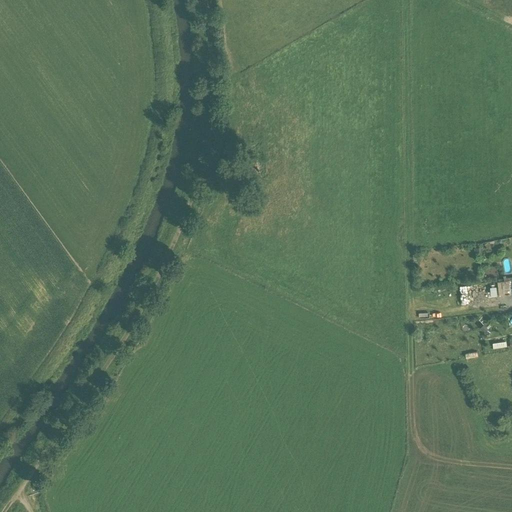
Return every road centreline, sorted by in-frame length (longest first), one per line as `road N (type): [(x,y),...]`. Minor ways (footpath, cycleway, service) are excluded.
road 1 (track): [(204,0),(214,104),(197,197),(163,277),(17,494)]
road 2 (track): [(511,468),(448,462),(424,452),(414,433),(408,0)]
